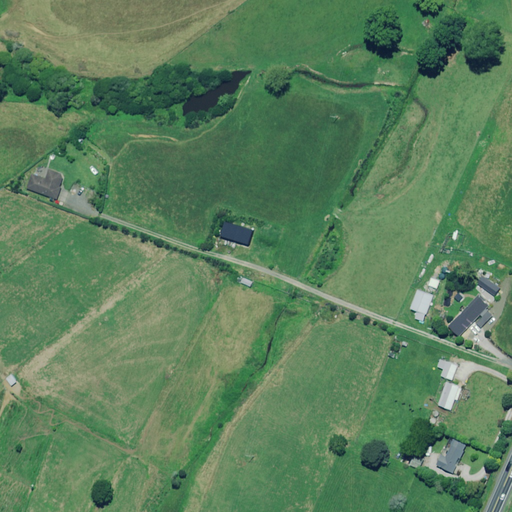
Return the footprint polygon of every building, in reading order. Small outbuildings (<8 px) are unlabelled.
[(86,138),(83,135),(77,139),(81,143),(86,138)] [(65,151),(61,147),(57,152),(61,156),(65,151)] [(64,176),(50,170),(46,180),(33,175),(27,189),(57,200),(62,188),(60,187),(64,176)] [(254,231),(225,222),(221,237),(250,245),(254,231)] [(254,282),(244,278),(242,283),(252,287),(254,282)] [(441,282),(432,279),(430,286),(438,289),(441,282)] [(434,296),(419,291),(413,309),(419,311),(416,319),(424,322),(434,296)] [(487,322),(493,316),(486,309),(490,305),(480,295),(463,312),(474,322),(481,316),(483,318),(477,324),(481,328),(487,322)] [(459,366),(441,360),(439,367),(445,370),(442,376),(453,380),(459,366)] [(463,388),(448,383),(440,406),(452,410),(456,399),(459,400),(463,388)] [(468,446),(456,440),(447,457),(443,455),(438,466),(456,474),(459,467),(456,466),(460,458),(461,459),(468,446)] [(423,462),(414,458),(411,466),(420,470),(423,462)]
